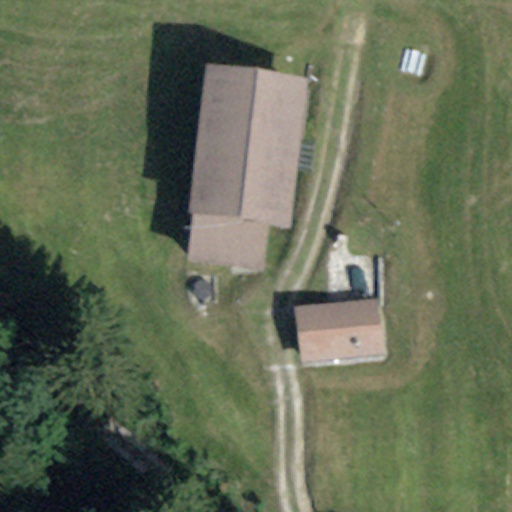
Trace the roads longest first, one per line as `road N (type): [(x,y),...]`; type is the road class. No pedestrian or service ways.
road 1 (track): [(353,55),(329,195),(282,313),(296,511)]
road 2 (track): [(224,511),(0,342)]
